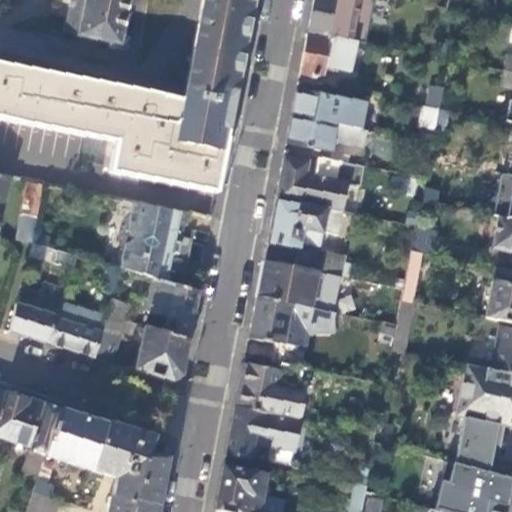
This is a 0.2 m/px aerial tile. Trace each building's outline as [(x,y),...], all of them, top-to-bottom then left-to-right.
[(81,38),(119,46),(128,0),(70,0),(63,33),(82,37),(81,38)] [(200,121),(200,124),(229,130),(234,98),(253,0),(252,0),(201,0),(185,93),(201,97),(197,120),(200,121)] [(351,25),(354,9),(383,14),(388,10),(390,0),(310,0),(306,20),(304,34),(352,44),(361,46),(365,27),(351,25)] [(346,73),(352,44),(304,34),(301,50),(295,77),(318,81),(321,68),(346,73)] [(511,59),(503,57),(500,73),(511,75),(511,59)] [(511,75),(500,73),(497,89),(511,91),(511,75)] [(217,185),(229,130),(200,124),(0,82),(0,137),(129,164),(123,193),(212,211),(217,185)] [(427,84),(424,104),(440,106),(443,87),(427,84)] [(338,99),(293,91),(291,103),(288,118),(337,128),(340,113),(335,111),(338,99)] [(511,102),(507,102),(503,124),(511,125),(511,102)] [(421,108),(417,128),(432,130),(436,111),(421,108)] [(362,133),(337,128),(288,118),(286,127),(283,146),(328,154),(328,153),(330,142),(341,143),(340,146),(359,150),(362,133)] [(429,146),(431,137),(418,134),(416,143),(418,144),(429,146)] [(426,161),(429,146),(418,144),(412,178),(423,180),(425,167),(426,161)] [(328,154),(326,161),(338,164),(345,165),(347,156),(328,153),(328,154)] [(305,164),(280,158),(277,176),(272,201),(338,214),(344,184),(334,183),(338,164),(326,161),(314,159),(311,179),(302,178),(305,164)] [(439,170),(425,167),(423,180),(420,190),(422,190),(419,205),(432,207),(439,170)] [(0,206),(9,177),(0,175),(0,206)] [(32,234),(42,185),(26,181),(14,238),(13,238),(30,243),(32,234)] [(338,214),(272,201),(267,227),(261,258),(294,265),(294,263),(314,266),(316,257),(320,235),(333,237),(338,214)] [(186,261),(190,240),(182,239),(187,215),(132,204),(126,230),(123,229),(117,233),(115,239),(118,245),(122,246),(117,270),(152,280),(181,288),(186,261)] [(511,222),(504,221),(498,252),(511,254),(511,222)] [(47,238),(32,234),(30,243),(30,245),(43,249),(47,238)] [(431,242),(411,238),(408,253),(418,255),(429,257),(431,242)] [(72,257),(43,249),(30,245),(27,258),(68,270),(72,257)] [(418,255),(408,253),(403,278),(413,280),(418,255)] [(294,265),(261,258),(257,281),(253,300),(287,306),(302,309),(330,314),(340,262),(316,257),(314,266),(294,263),(294,265)] [(511,272),(493,269),(490,283),(484,311),(483,318),(511,324),(511,272)] [(413,280),(403,278),(399,302),(409,304),(413,280)] [(191,320),(196,293),(181,288),(152,280),(145,312),(166,316),(162,332),(188,339),(191,320)] [(15,305),(8,331),(22,336),(50,345),(60,304),(61,301),(21,289),(18,305),(15,305)] [(126,303),(109,298),(104,317),(103,320),(121,325),(126,303)] [(287,306),(253,300),(250,317),(245,340),(280,347),(282,331),(287,306)] [(66,350),(93,358),(103,320),(104,317),(60,304),(50,345),(66,350)] [(302,309),(287,306),(282,331),(297,333),(302,309)] [(121,325),(103,320),(93,358),(111,364),(121,325)] [(180,377),(188,339),(162,332),(144,327),(143,330),(138,328),(136,333),(142,335),(133,371),(138,373),(171,383),(176,380),(180,377)] [(511,331),(496,329),(489,364),(488,372),(511,377),(511,331)] [(404,335),(393,333),(389,352),(400,354),(404,335)] [(288,365),(318,371),(321,357),(291,351),(288,365)] [(488,372),(489,364),(471,360),(470,369),(488,372)] [(281,372),(241,365),(237,383),(232,408),(297,420),(301,395),(295,394),(299,370),(282,367),(281,372)] [(501,427),(511,429),(511,377),(488,372),(470,369),(464,367),(453,418),(462,420),(453,468),(484,476),(487,457),(495,459),(501,427)] [(383,386),(385,376),(376,374),(374,385),(383,386)] [(34,402),(2,392),(0,398),(0,438),(29,448),(23,470),(39,475),(45,456),(60,410),(34,402)] [(252,445),(298,454),(305,422),(297,420),(232,408),(229,428),(223,455),(250,460),(252,445)] [(83,418),(60,410),(45,456),(87,470),(92,471),(106,425),(83,418)] [(128,432),(106,425),(92,471),(115,479),(111,498),(108,498),(105,511),(153,511),(154,511),(164,460),(146,455),(151,439),(128,432)] [(507,497),(509,482),(484,476),(453,468),(437,464),(430,492),(442,495),(437,511),(483,511),(487,497),(505,503),(507,497)] [(279,511),(281,503),(259,499),(260,498),(252,496),(256,475),(221,468),(217,488),(212,511),(213,511),(279,511)] [(351,486),(345,511),(358,511),(362,494),(363,489),(351,486)] [(56,511),(60,502),(33,493),(26,511),(56,511)]
